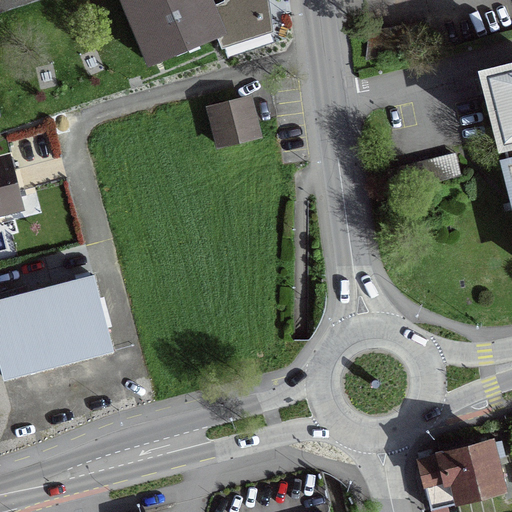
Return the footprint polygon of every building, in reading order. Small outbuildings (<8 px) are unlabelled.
[(0,0),(0,11),(34,0),(0,0)] [(225,0),(226,5),(209,13),(203,0),(124,0),(151,64),(172,55),(171,52),(196,42),(197,44),(218,36),(222,46),(268,32),(263,0),(225,0)] [(363,59),(415,51),(420,23),(367,31),(363,59)] [(511,68),(483,76),(486,88),(501,146),(503,146),(508,164),(505,165),(511,193),(511,68)] [(218,148),(257,138),(247,99),(208,110),(218,148)] [(0,210),(16,207),(5,163),(0,164),(0,210)] [(111,351),(92,277),(0,300),(0,369),(3,380),(111,351)] [(418,462),(430,511),(459,503),(459,500),(501,490),(489,443),(418,462)]
